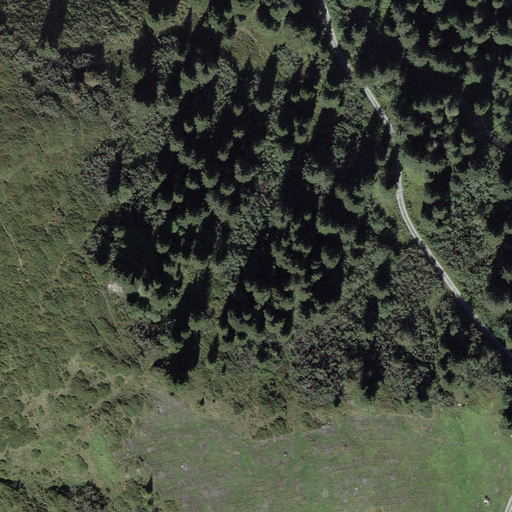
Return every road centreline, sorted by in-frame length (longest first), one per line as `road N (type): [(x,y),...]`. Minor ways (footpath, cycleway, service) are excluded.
road 1 (track): [(511,359),(486,335),(412,228),(394,139),(336,48),(320,0)]
road 2 (track): [(348,0),(511,153)]
